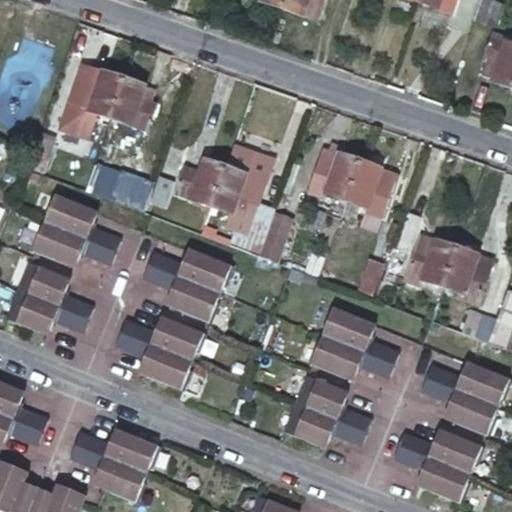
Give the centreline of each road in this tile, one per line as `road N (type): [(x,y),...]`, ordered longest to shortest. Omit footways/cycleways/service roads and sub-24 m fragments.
road 1 (residential): [(511,152),(72,0)]
road 2 (residential): [(0,351),(394,511)]
road 3 (unknown): [(42,458),(132,247)]
road 4 (unknown): [(351,511),(413,360)]
